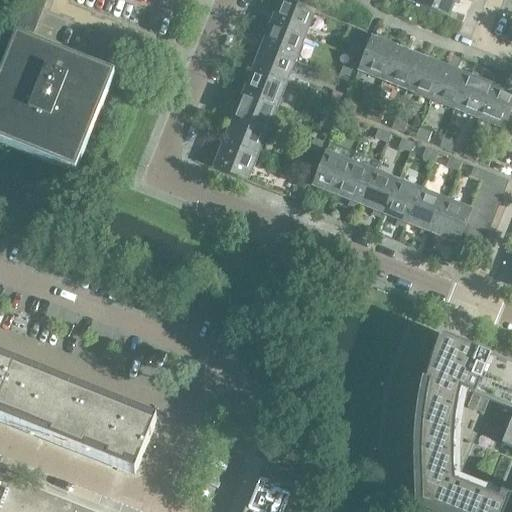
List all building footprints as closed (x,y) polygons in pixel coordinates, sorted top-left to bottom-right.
[(46,0),(20,0),(20,2),(42,11),(46,0)] [(281,0),(279,0),(270,24),(304,38),(314,13),(281,0)] [(448,17),(455,0),(415,0),(414,4),(448,17)] [(42,11),(20,2),(15,13),(38,22),(42,11)] [(38,22),(15,13),(11,24),(33,33),(38,22)] [(295,62),(304,38),(270,24),(261,48),(295,62)] [(0,145),(75,175),(114,76),(15,37),(0,75),(0,145)] [(383,81),(396,48),(371,38),(358,72),(383,81)] [(361,49),(360,48),(343,42),(339,52),(357,59),(361,49)] [(285,86),(295,62),(261,48),(251,72),(285,86)] [(407,91),(420,57),(396,48),(383,81),(407,91)] [(431,101),(444,67),(420,57),(407,91),(431,101)] [(454,110),(468,76),(444,67),(431,101),(454,110)] [(352,71),(351,71),(343,68),(338,79),(347,83),(352,71)] [(275,110),(285,86),(251,72),(242,96),(275,110)] [(478,120),(492,86),(468,76),(454,110),(478,120)] [(504,130),(511,108),(511,94),(492,86),(478,120),(504,130)] [(337,106),(342,95),(333,92),(329,103),(337,106)] [(266,134),(275,110),(242,96),(232,120),(266,134)] [(358,105),(347,101),(347,100),(343,109),(354,113),(358,105)] [(383,115),(371,110),(368,119),(380,124),(383,115)] [(324,116),(319,127),(328,130),(332,119),(324,116)] [(256,158),(266,134),(232,120),(223,144),(256,158)] [(395,120),(392,128),(404,133),(407,125),(395,120)] [(365,125),(354,121),(350,130),(362,134),(365,125)] [(389,135),(378,130),(374,139),(385,144),(389,135)] [(427,143),(428,142),(431,134),(419,130),(416,138),(427,143)] [(451,152),(452,151),(455,144),(443,139),(440,148),(451,152)] [(323,143),(322,143),(314,140),(310,151),(318,154),(323,143)] [(413,144),(402,140),(398,149),(409,153),(413,144)] [(246,182),(256,158),(223,144),(213,168),(246,182)] [(437,154),(425,149),(422,158),(433,163),(437,154)] [(479,153),(467,149),(464,157),(475,162),(479,153)] [(338,197),(351,163),(326,153),(312,187),(338,197)] [(461,164),(450,159),(446,168),(458,173),(461,164)] [(361,206),(375,173),(351,163),(338,197),(361,206)] [(313,167),(312,167),(305,164),(300,175),(309,178),(313,167)] [(482,182),(485,173),(474,169),(470,178),(482,182)] [(385,216),(399,182),(375,173),(361,206),(385,216)] [(485,173),(482,182),(481,184),(504,194),(508,182),(485,173)] [(304,189),(309,178),(300,175),(295,186),(304,189)] [(409,225),(423,192),(399,182),(385,216),(409,225)] [(499,205),(504,194),(481,184),(476,196),(499,205)] [(433,235),(446,201),(423,192),(409,225),(433,235)] [(495,216),(499,205),(476,196),(472,207),(495,216)] [(463,229),(467,218),(470,211),(446,201),(433,235),(457,244),(459,240),(463,229)] [(490,227),(495,216),(472,207),(470,211),(467,218),(490,227)] [(486,238),(490,227),(467,218),(463,229),(486,238)] [(481,250),(486,238),(463,229),(459,240),(481,250)] [(253,328),(253,329),(245,351),(259,356),(267,333),(253,328)] [(418,506),(432,511),(504,511),(510,497),(500,493),(498,499),(453,481),(485,401),(511,411),(511,417),(501,445),(511,449),(511,364),(440,336),(436,345),(433,354),(429,365),(427,375),(424,384),(422,395),(420,404),(419,410),(419,416),(418,425),(417,434),(416,442),(416,450),(416,458),(416,465),(418,506)] [(156,423),(0,360),(0,416),(137,471),(154,428),(156,423)] [(91,511),(0,475),(0,511),(91,511)] [(244,511),(287,511),(296,490),(259,475),(244,511)]
